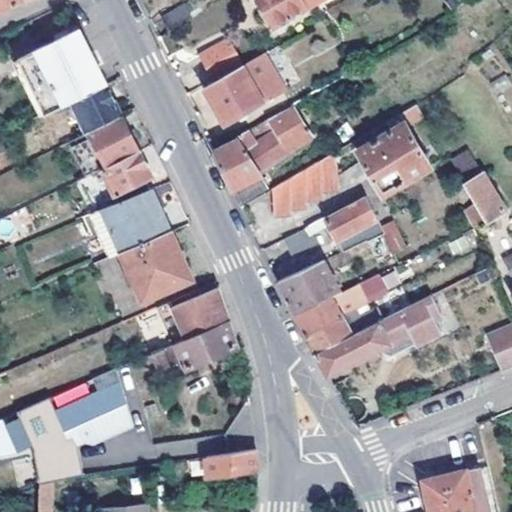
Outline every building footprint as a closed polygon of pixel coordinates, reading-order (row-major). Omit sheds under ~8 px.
[(261,0),(274,24),(315,0),(261,0)] [(187,3),(163,16),(170,28),(194,15),(187,3)] [(70,99),(107,82),(94,54),(80,25),(18,55),(44,110),(70,99)] [(200,53),(214,78),(238,64),(224,39),(200,53)] [(214,78),(204,83),(224,119),(268,97),(266,91),(279,83),(269,64),(255,72),(248,59),(238,64),(214,78)] [(319,91),(322,98),(325,104),(355,88),(347,74),(319,91)] [(107,82),(70,99),(86,131),(90,129),(122,113),(107,82)] [(319,91),(294,105),(297,111),(322,98),(319,91)] [(297,111),(294,105),(234,135),(235,138),(213,148),(225,172),(239,201),(266,186),(257,169),(310,136),(297,111)] [(107,164),(139,148),(122,113),(90,129),(102,154),(107,164)] [(360,153),(382,192),(428,166),(398,113),(377,125),(385,139),(360,153)] [(93,157),(102,154),(90,129),(86,131),(81,133),(93,157)] [(139,148),(107,164),(103,166),(116,192),(152,175),(139,148)] [(448,159),(459,182),(480,172),(468,149),(448,159)] [(324,196),(323,189),(339,187),(335,150),(270,188),(272,217),(292,215),(291,208),(308,205),(308,198),(324,196)] [(474,202),(484,220),(503,209),(482,172),(463,183),(474,202)] [(121,249),(170,229),(150,186),(102,205),(121,249)] [(382,230),(365,193),(325,215),(341,246),(357,238),(359,242),(382,230)] [(484,220),(474,202),(465,208),(475,225),(484,220)] [(310,223),(283,237),(293,256),(320,242),(310,223)] [(170,229),(121,249),(143,297),(191,276),(170,229)] [(295,312),(328,295),(333,293),(316,259),(278,279),(280,283),(295,312)] [(382,276),(389,288),(410,276),(402,263),(382,276)] [(494,272),(491,265),(490,264),(479,270),(483,278),(494,272)] [(328,295),(338,315),(354,308),(365,303),(388,291),(378,271),(333,293),(328,295)] [(186,336),(227,318),(219,292),(216,285),(208,288),(172,305),(186,336)] [(383,319),(316,350),(326,371),(378,345),(381,351),(389,353),(440,330),(433,315),(441,312),(431,293),(381,317),(383,319)] [(328,295),(295,312),(297,315),(306,331),(338,315),(328,295)] [(169,299),(155,305),(172,342),(175,341),(186,336),(172,305),(169,299)] [(365,303),(354,308),(358,316),(369,310),(365,303)] [(383,319),(381,317),(376,307),(369,310),(358,316),(354,308),(338,315),(306,331),(314,346),(316,350),(383,319)] [(227,318),(186,336),(175,341),(186,366),(235,343),(227,318)] [(511,363),(511,323),(488,333),(502,367),(511,363)] [(166,375),(186,366),(175,341),(172,342),(155,350),(166,375)] [(0,417),(0,458),(33,454),(37,481),(84,474),(78,447),(135,426),(113,369),(0,417)] [(207,465),(207,476),(255,467),(255,446),(186,459),(188,468),(207,465)] [(190,480),(207,476),(207,465),(188,468),(190,480)] [(489,511),(480,465),(424,478),(431,511),(489,511)] [(53,511),(53,483),(37,483),(38,511),(53,511)]
